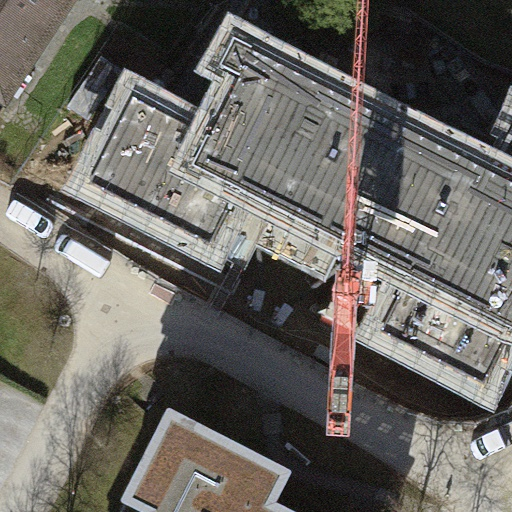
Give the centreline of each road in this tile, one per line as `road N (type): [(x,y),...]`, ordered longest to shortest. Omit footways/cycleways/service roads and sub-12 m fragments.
road 1 (residential): [(482,502),(389,436),(135,304)]
road 2 (residential): [(135,304),(27,511)]
road 3 (residential): [(135,304),(0,216)]
